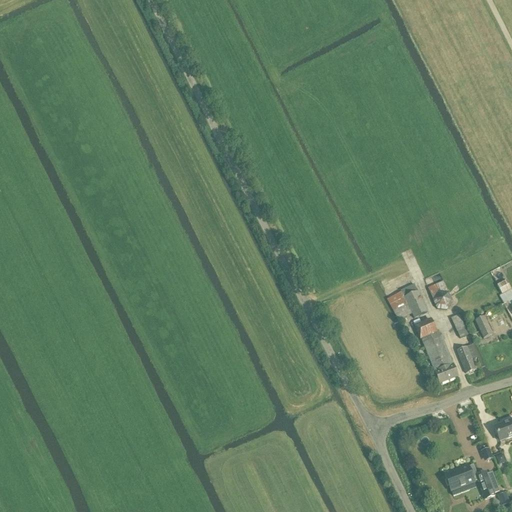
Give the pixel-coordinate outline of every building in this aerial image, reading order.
[(414,286),(401,292),(412,317),(414,320),(427,313),(414,286)] [(447,295),(439,294),(435,302),(439,310),(446,310),(451,302),(447,295)] [(503,307),(488,315),(491,321),(506,312),(503,307)] [(460,318),(450,323),(459,341),(469,337),(460,318)] [(484,318),(477,321),(475,322),(483,340),(492,336),(484,318)] [(431,321),(415,328),(421,341),(437,334),(431,321)] [(440,385),(458,378),(440,334),(422,342),(440,385)] [(472,346),(456,352),(466,375),(475,371),(472,362),(477,359),(472,346)] [(511,422),(494,429),(499,443),(511,438),(511,422)] [(488,450),(480,453),(484,463),(492,460),(488,450)] [(453,473),(444,477),(451,493),(474,484),(474,483),(478,482),(485,501),(494,497),(493,494),(499,492),(492,474),(486,476),(485,473),(476,476),(473,467),(468,468),(468,466),(457,470),(458,473),(454,474),(453,473)] [(511,505),(507,494),(497,497),(502,508),(511,505)]
